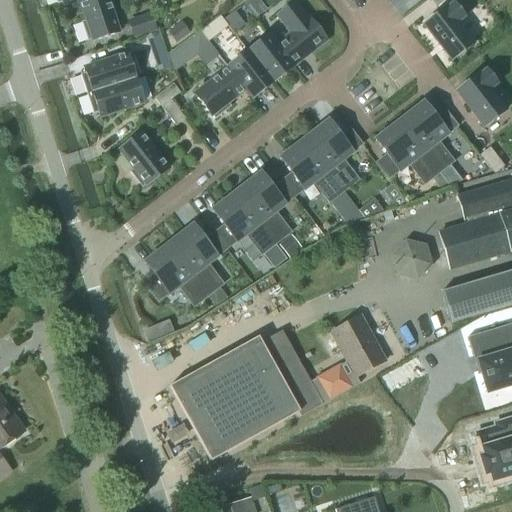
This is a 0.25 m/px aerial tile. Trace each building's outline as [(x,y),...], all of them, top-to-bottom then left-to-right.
[(106,0),(78,0),(86,21),(81,22),(87,41),(92,40),(92,41),(117,33),(106,0)] [(258,0),(248,0),(243,4),(254,19),(266,10),(258,0)] [(283,40),(274,46),(290,67),(299,60),(325,40),(309,20),(307,21),(293,2),(277,15),(291,33),(283,40)] [(423,25),(450,61),(471,45),(454,23),(462,17),(453,5),(445,11),(443,9),(423,25)] [(234,11),(223,19),(233,33),(244,25),(234,11)] [(133,38),(156,31),(150,12),(127,19),(133,38)] [(219,16),(200,31),(208,42),(227,27),(219,16)] [(176,43),(188,33),(180,22),(168,32),(176,43)] [(267,36),(247,52),(272,84),(291,68),(290,67),(274,46),(267,36)] [(178,48),(168,56),(173,73),(189,61),(178,48)] [(247,52),(227,67),(228,68),(244,89),(252,99),(272,84),(247,52)] [(165,54),(152,58),(157,72),(170,67),(165,54)] [(80,75),(86,94),(134,79),(133,76),(138,75),(132,56),(127,58),(126,55),(83,69),(85,73),(80,75)] [(219,75),(194,95),(210,116),(211,115),(214,119),(230,107),(226,103),(235,96),(244,89),(228,68),(219,75)] [(455,92),(483,127),(504,111),(487,90),(494,83),(485,72),(477,78),(476,76),(455,92)] [(142,103),(134,79),(86,94),(92,114),(97,112),(99,117),(142,103)] [(153,98),(160,107),(170,100),(179,93),(172,84),(153,98)] [(170,100),(160,107),(175,126),(184,119),(170,100)] [(427,109),(402,128),(438,173),(448,165),(452,162),(436,141),(446,134),(427,109)] [(332,127),(307,146),(342,192),(357,180),(341,160),(351,152),(332,127)] [(438,173),(402,128),(378,146),(397,171),(407,164),(423,184),(430,179),(438,173)] [(167,170),(139,134),(119,150),(133,169),(129,172),(141,187),(145,184),(146,185),(167,170)] [(342,192),(307,146),(283,165),(302,190),(312,182),(328,203),(342,192)] [(488,147),(478,155),(494,174),(504,167),(488,147)] [(448,165),(438,173),(448,187),(461,181),(448,165)] [(438,173),(430,179),(440,191),(448,187),(438,173)] [(264,179),(240,198),(275,244),(289,232),(273,212),(283,204),(264,179)] [(467,225),(437,234),(448,270),(511,250),(511,211),(501,215),(499,209),(511,205),(511,191),(509,182),(455,198),(462,220),(465,219),(467,225)] [(342,192),(328,203),(337,214),(351,203),(342,192)] [(275,244),(240,198),(215,217),(235,242),(244,234),(260,255),(275,244)] [(373,199),(357,211),(364,220),(382,214),(384,213),(373,199)] [(384,213),(382,214),(384,221),(391,218),(389,212),(384,213)] [(196,231),(172,250),(207,296),(222,285),(206,264),(216,256),(196,231)] [(290,236),(278,245),(288,258),(301,249),(290,236)] [(425,250),(407,245),(394,259),(399,277),(417,282),(430,268),(425,250)] [(274,246),(262,255),(273,269),(285,259),(274,246)] [(207,296),(172,250),(148,269),(167,294),(177,286),(193,307),(207,296)] [(450,322),(511,302),(511,273),(442,295),(450,322)] [(218,289),(209,297),(216,306),(227,299),(218,289)] [(344,363),(309,382),(322,405),(358,384),(355,378),(384,362),(360,319),(329,336),(344,363)] [(511,329),(510,324),(465,338),(477,375),(480,374),(486,393),(510,386),(511,392),(511,329)] [(256,339),(168,388),(209,463),(298,414),(299,417),(322,405),(309,382),(281,331),(259,343),(256,339)] [(0,447),(23,432),(0,398),(0,447)] [(498,429),(478,435),(484,457),(480,458),(481,461),(484,471),(485,474),(489,472),(491,480),(510,474),(511,473),(511,421),(497,426),(498,429)] [(0,456),(0,480),(11,472),(0,456)] [(278,484),(266,488),(268,495),(281,491),(278,484)] [(252,511),(249,502),(264,498),(260,485),(247,489),(250,500),(216,511),(252,511)] [(494,488),(477,493),(480,504),(497,499),(494,488)] [(334,511),(375,511),(372,501),(374,500),(373,497),(334,510),(334,511)]
